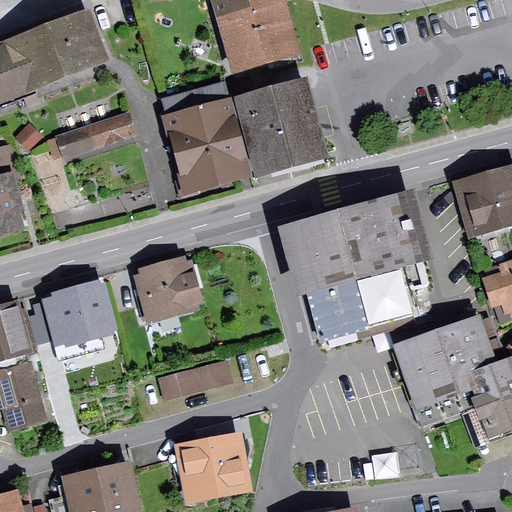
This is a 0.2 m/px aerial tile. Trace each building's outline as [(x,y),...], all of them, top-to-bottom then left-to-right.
[(220,25),(232,67),(264,58),(247,0),(230,0),(224,2),(230,23),(220,25)] [(296,50),(281,0),(247,0),(264,58),(296,50)] [(27,105),(37,101),(30,83),(97,57),(90,40),(95,38),(89,21),(69,28),(66,21),(27,36),(30,43),(0,54),(0,106),(24,98),(27,105)] [(238,101),(256,170),(287,162),(323,152),(305,84),(294,86),(238,101)] [(163,104),(186,188),(247,172),(225,87),(163,104)] [(50,141),(56,159),(132,135),(126,116),(50,141)] [(0,226),(13,223),(9,208),(19,206),(12,180),(18,179),(9,149),(0,151),(0,226)] [(511,174),(456,190),(468,232),(511,219),(511,174)] [(430,307),(426,290),(429,289),(406,203),(340,221),(291,235),(320,340),(359,329),(360,332),(371,329),(383,326),(382,323),(426,311),(425,308),(430,307)] [(505,300),(509,313),(511,311),(511,260),(501,264),(505,275),(486,282),(494,303),(505,300)] [(192,307),(191,303),(200,301),(190,266),(182,268),(181,265),(137,277),(142,296),(137,298),(143,321),(192,307)] [(106,330),(105,327),(113,325),(103,290),(95,292),(94,289),(48,302),(51,311),(31,317),(39,344),(69,337),(70,340),(106,330)] [(0,404),(5,403),(12,428),(42,420),(25,356),(37,353),(26,310),(16,313),(16,311),(0,314),(0,404)] [(479,405),(470,379),(473,377),(493,370),(476,322),(400,349),(414,392),(408,394),(419,426),(479,405)] [(225,365),(162,382),(166,397),(229,380),(225,365)] [(493,429),(511,421),(511,373),(509,365),(493,370),(473,377),(493,429)] [(193,492),(241,483),(237,464),(244,462),(247,450),(245,442),(171,456),(177,485),(192,483),(193,492)] [(373,477),(424,475),(422,446),(372,448),(373,477)] [(131,511),(122,474),(59,488),(61,499),(50,501),(52,511),(131,511)] [(0,511),(30,511),(29,507),(17,510),(14,498),(0,501),(0,511)]
